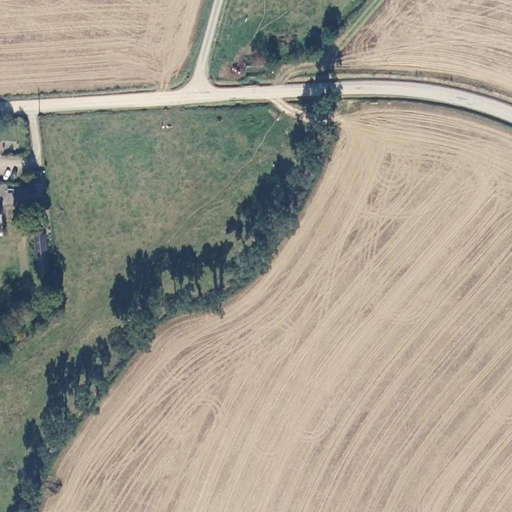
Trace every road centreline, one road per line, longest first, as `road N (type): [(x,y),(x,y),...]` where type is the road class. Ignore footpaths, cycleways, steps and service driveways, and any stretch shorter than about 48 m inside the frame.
road 1 (tertiary): [(194,97),(373,87),(442,93),(511,112)]
road 2 (tertiary): [(0,109),(194,97)]
road 3 (unknown): [(42,107),(38,190),(0,197)]
